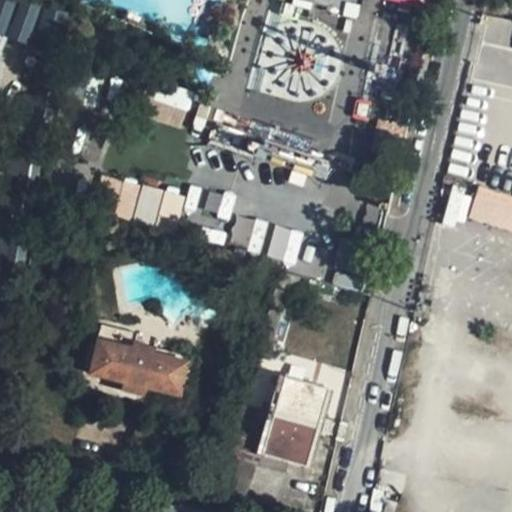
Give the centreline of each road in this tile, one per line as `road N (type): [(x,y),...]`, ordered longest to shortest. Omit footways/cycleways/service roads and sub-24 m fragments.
road 1 (residential): [(456,0),(341,511)]
road 2 (residential): [(0,480),(153,511)]
